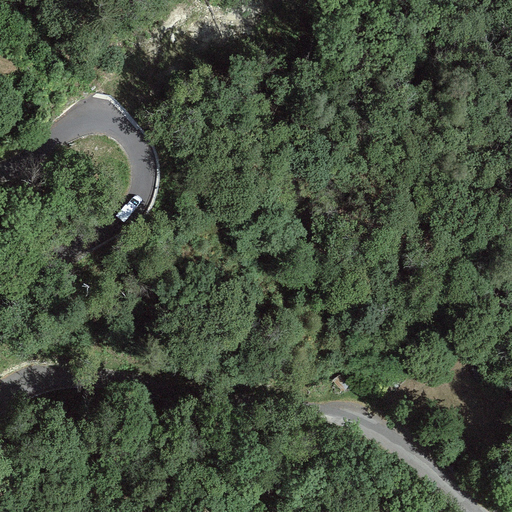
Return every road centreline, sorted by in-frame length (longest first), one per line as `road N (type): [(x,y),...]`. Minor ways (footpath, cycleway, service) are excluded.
road 1 (unclassified): [(0,402),(37,384),(80,377),(319,412),(386,440),(470,511)]
road 2 (unclassified): [(0,171),(90,122),(129,135),(144,178),(125,218),(0,277)]
